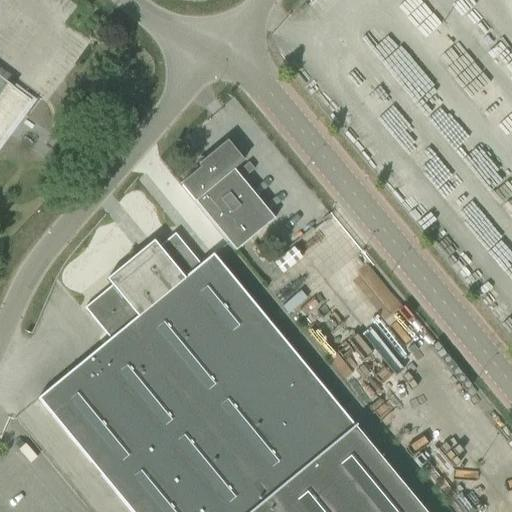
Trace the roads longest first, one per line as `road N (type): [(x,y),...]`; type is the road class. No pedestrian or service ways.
road 1 (unclassified): [(511,389),(262,83),(219,54)]
road 2 (unclassified): [(0,321),(27,274),(219,54)]
